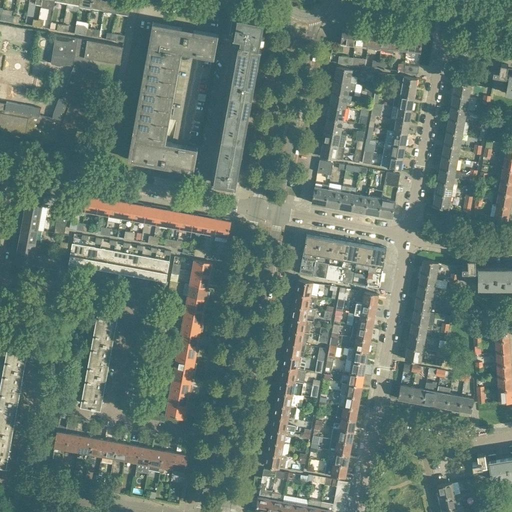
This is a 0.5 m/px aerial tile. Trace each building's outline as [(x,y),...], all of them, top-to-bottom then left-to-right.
[(42,0),(41,5),(41,7),(53,10),(55,1),(55,0),(42,0)] [(92,0),(91,8),(103,10),(105,0),(92,0)] [(105,0),(103,10),(116,12),(118,0),(105,0)] [(118,0),(116,12),(129,15),(131,0),(118,0)] [(2,12),(1,19),(14,22),(15,15),(2,12)] [(237,14),(233,35),(233,36),(240,37),(240,42),(238,41),(213,182),(236,186),(236,185),(261,47),(263,40),(261,40),(265,19),(237,14)] [(128,159),(169,167),(175,168),(193,171),(198,147),(173,143),(165,141),(182,51),(214,57),(218,33),(193,29),(182,27),(182,30),(172,29),(173,25),(153,22),(153,21),(128,159)] [(76,26),(74,33),(87,35),(88,28),(76,26)] [(355,28),(342,27),(341,37),(341,43),(341,44),(353,46),(353,45),(355,28)] [(355,28),(353,45),(367,46),(368,30),(355,28)] [(367,46),(366,49),(379,50),(380,48),(381,31),(368,30),(367,46)] [(379,50),(379,53),(392,55),(393,49),(394,33),(381,31),(380,48),(379,50)] [(0,32),(0,97),(1,96),(2,96),(2,95),(3,94),(3,93),(5,88),(92,104),(98,70),(118,74),(120,64),(110,62),(112,48),(72,41),(71,45),(0,32)] [(111,39),(124,42),(125,35),(112,33),(111,39)] [(394,33),(393,49),(405,51),(407,34),(394,33)] [(405,51),(405,52),(413,53),(413,51),(420,52),(422,36),(407,34),(405,51)] [(338,63),(351,64),(352,57),(339,56),(338,63)] [(352,57),(351,64),(365,66),(366,59),(361,59),(352,57)] [(500,63),(499,71),(498,75),(498,76),(505,77),(504,85),(507,86),(505,92),(511,93),(511,68),(507,68),(508,64),(507,64),(507,65),(501,63),(500,63)] [(403,71),(418,73),(419,66),(404,64),(403,71)] [(336,66),(334,79),(357,83),(358,77),(351,75),(352,69),(351,69),(336,66)] [(404,76),(401,95),(414,97),(417,78),(404,76)] [(334,79),(332,92),(352,96),(354,96),(357,83),(334,79)] [(456,81),(453,93),(469,96),(471,84),(456,81)] [(365,85),(364,90),(368,90),(367,98),(371,99),(373,86),(365,85)] [(352,96),(332,92),(330,104),(345,107),(346,102),(351,103),(352,96)] [(453,93),(451,106),(466,109),(474,110),(476,97),(469,96),(453,93)] [(414,97),(401,95),(395,94),(393,106),(398,107),(412,110),(414,97)] [(373,102),(372,108),(382,110),(383,104),(378,103),(373,102)] [(330,104),(327,117),(343,120),(345,107),(330,104)] [(410,121),(412,110),(398,107),(393,106),(391,118),(396,119),(410,121)] [(451,106),(449,118),(464,121),(466,109),(451,106)] [(327,117),(325,130),(340,133),(343,120),(327,117)] [(449,118),(447,131),(462,133),(464,121),(449,118)] [(410,121),(396,119),(394,131),(407,133),(410,121)] [(385,142),(391,143),(405,146),(407,133),(394,131),(387,129),(385,142)] [(325,130),(323,142),(344,146),(346,134),(340,133),(325,130)] [(462,133),(447,131),(444,143),(460,146),(462,133)] [(361,149),(364,137),(356,135),(355,140),(357,140),(356,148),(361,149)] [(323,142),(320,155),(342,159),(344,146),(323,142)] [(382,154),(389,155),(403,158),(405,146),(391,143),(385,142),(382,154)] [(444,143),(442,156),(457,158),(460,146),(444,143)] [(364,150),(362,163),(372,164),(374,152),(369,151),(364,150)] [(403,158),(389,155),(382,154),(380,166),(401,170),(403,158)] [(511,156),(505,155),(503,168),(511,169),(511,156)] [(442,156),(440,168),(455,171),(457,158),(442,156)] [(320,159),(318,165),(332,168),(333,162),(320,159)] [(318,165),(317,172),(330,174),(332,168),(318,165)] [(440,168),(438,180),(457,184),(459,177),(460,172),(440,168)] [(511,169),(503,168),(501,180),(511,181),(511,169)] [(399,180),(400,174),(386,171),(385,178),(399,180)] [(468,179),(467,186),(468,186),(474,187),(476,175),(470,173),(468,179)] [(399,180),(385,178),(384,184),(398,186),(399,180)] [(457,184),(438,180),(435,193),(451,196),(455,197),(457,184)] [(511,181),(501,180),(499,192),(511,194),(511,181)] [(315,186),(312,202),(325,205),(328,188),(329,186),(322,184),(321,187),(315,186)] [(341,191),(338,207),(352,210),(355,193),(356,187),(343,185),(341,191)] [(338,207),(341,191),(328,188),(325,205),(338,207)] [(368,196),(365,212),(379,215),(382,198),(383,190),(370,188),(368,196)] [(26,199),(26,203),(42,206),(44,194),(28,191),(28,192),(26,191),(25,199),(26,199)] [(75,199),(72,213),(84,215),(85,211),(88,193),(81,191),(80,193),(76,192),(75,199)] [(494,191),(492,203),(510,207),(511,195),(511,194),(499,192),(494,191)] [(96,194),(88,193),(85,211),(97,213),(100,197),(96,196),(96,194)] [(365,212),(368,196),(355,193),(352,210),(365,212)] [(435,193),(433,205),(448,208),(451,196),(435,193)] [(104,197),(100,197),(97,213),(109,215),(112,197),(104,196),(104,197)] [(61,202),(60,210),(68,211),(71,199),(64,197),(63,202),(61,202)] [(109,215),(108,221),(119,223),(120,217),(123,201),(119,200),(120,199),(112,197),(109,215)] [(392,217),(395,200),(382,198),(379,215),(392,217)] [(127,202),(123,201),(120,217),(132,219),(136,201),(128,200),(127,202)] [(143,203),(136,201),(132,219),(144,222),(147,205),(143,204),(143,203)] [(24,207),(22,215),(40,218),(46,219),(48,207),(42,206),(26,203),(25,207),(24,207)] [(492,203),(490,216),(508,219),(510,207),(492,203)] [(151,206),(147,205),(144,222),(156,224),(159,206),(152,204),(151,206)] [(167,207),(159,206),(156,224),(168,226),(171,209),(167,209),(167,207)] [(175,210),(171,209),(168,226),(180,228),(183,210),(175,209),(175,210)] [(191,212),(183,210),(180,228),(192,230),(195,214),(191,213),(191,212)] [(199,214),(195,214),(192,230),(204,232),(207,214),(199,213),(199,214)] [(214,216),(207,214),(204,232),(215,234),(218,218),(214,217),(214,216)] [(22,223),(21,227),(38,230),(40,218),(22,215),(21,222),(22,223)] [(222,219),(218,218),(215,234),(227,237),(230,220),(230,219),(222,217),(222,219)] [(66,223),(57,221),(54,233),(64,234),(66,223)] [(19,231),(18,238),(36,242),(38,230),(21,227),(21,231),(19,231)] [(307,233),(300,267),(310,269),(312,257),(316,258),(320,235),(307,233)] [(314,270),(313,276),(326,278),(333,238),(320,235),(316,258),(314,270)] [(18,246),(17,251),(34,254),(36,242),(18,238),(17,246),(18,246)] [(333,238),(326,278),(339,280),(346,240),(333,238)] [(346,240),(339,280),(352,283),(360,243),(346,240)] [(69,263),(82,265),(86,245),(72,243),(69,263)] [(360,243),(352,283),(366,285),(373,245),(360,243)] [(82,265),(96,268),(100,248),(86,245),(82,265)] [(373,245),(366,285),(379,288),(386,247),(373,245)] [(96,268),(110,270),(114,250),(100,248),(96,268)] [(110,270),(124,273),(128,253),(114,250),(110,270)] [(34,254),(17,251),(16,254),(15,254),(14,262),(15,262),(15,263),(21,264),(31,265),(34,254)] [(124,273),(138,275),(142,255),(128,253),(124,273)] [(138,275),(152,278),(156,258),(142,255),(138,275)] [(166,280),(170,260),(156,258),(152,278),(166,280)] [(511,267),(486,267),(486,262),(475,262),(475,258),(475,259),(468,259),(468,258),(468,266),(468,271),(475,271),(475,280),(478,280),(478,286),(478,287),(511,286),(511,267)] [(214,267),(212,267),(213,263),(194,259),(192,271),(212,275),(214,267)] [(423,260),(421,271),(436,274),(439,262),(423,259),(423,260)] [(300,267),(299,273),(313,276),(314,270),(310,269),(300,267)] [(211,283),(212,275),(192,271),(190,283),(208,286),(209,283),(211,283)] [(419,284),(434,287),(436,274),(421,271),(419,284)] [(447,288),(448,280),(437,278),(436,286),(447,288)] [(296,292),(311,294),(313,282),(298,279),(296,292)] [(208,286),(190,283),(187,295),(208,299),(209,291),(208,291),(208,286)] [(419,284),(416,296),(432,299),(434,287),(419,284)] [(348,293),(346,292),(346,288),(340,287),(338,299),(347,300),(348,293)] [(364,291),(362,303),(376,306),(378,294),(364,291)] [(296,292),(293,304),(315,308),(317,296),(311,294),(296,292)] [(206,307),(208,299),(187,295),(185,307),(204,310),(205,306),(206,307)] [(414,309),(430,312),(432,299),(416,296),(414,309)] [(355,302),(353,313),(354,313),(374,317),(376,306),(362,303),(355,302)] [(291,316),(312,320),(313,320),(316,308),(315,308),(293,304),(291,316)] [(80,402),(101,406),(118,310),(97,306),(97,307),(99,307),(82,402),(80,402)] [(204,310),(185,307),(183,319),(204,322),(205,315),(203,314),(204,310)] [(414,309),(412,321),(427,324),(433,325),(436,313),(430,312),(414,309)] [(331,320),(332,311),(325,310),(323,319),(331,320)] [(354,313),(352,325),(353,325),(372,328),(374,317),(354,313)] [(291,316),(289,328),(309,332),(312,320),(291,316)] [(202,330),(204,322),(183,319),(181,331),(200,334),(200,330),(202,330)] [(410,334),(425,337),(427,324),(412,321),(410,334)] [(333,324),(332,332),(338,334),(340,325),(333,324)] [(351,336),(370,340),(372,328),(353,325),(351,336)] [(319,334),(328,336),(329,329),(320,327),(319,334)] [(509,327),(495,328),(495,340),(509,339),(509,327)] [(289,328),(287,341),(306,344),(309,332),(289,328)] [(200,334),(181,331),(179,342),(199,346),(201,338),(199,338),(200,334)] [(32,338),(9,334),(11,335),(5,366),(26,370),(32,338)] [(327,343),(328,336),(319,334),(318,341),(327,343)] [(410,334),(407,346),(423,349),(425,337),(410,334)] [(370,340),(351,336),(350,336),(349,341),(355,342),(354,348),(368,351),(370,340)] [(510,351),(509,339),(495,340),(496,352),(510,351)] [(287,341),(284,353),(302,356),(303,357),(306,344),(287,341)] [(198,354),(199,346),(179,342),(177,354),(195,358),(196,354),(198,354)] [(327,355),(335,357),(337,345),(329,344),(327,355)] [(421,361),(423,349),(407,346),(405,359),(421,361)] [(346,359),(366,362),(368,351),(354,348),(348,347),(346,359)] [(510,351),(496,352),(497,365),(511,364),(510,351)] [(284,353),(282,365),(304,370),(306,362),(301,361),(302,356),(284,353)] [(195,358),(177,354),(174,366),(195,370),(196,362),(195,362),(195,358)] [(346,359),(344,370),(364,374),(366,362),(346,359)] [(511,376),(511,364),(497,365),(498,377),(511,376)] [(282,365),(280,378),(304,382),(306,370),(304,370),(282,365)] [(0,397),(20,402),(26,370),(5,366),(0,393),(0,397)] [(193,378),(195,370),(174,366),(172,378),(191,382),(192,377),(193,378)] [(429,367),(428,373),(436,374),(436,375),(440,376),(441,369),(429,367)] [(340,381),(342,382),(362,385),(364,374),(344,370),(342,370),(340,381)] [(511,382),(511,376),(498,377),(498,389),(511,388),(511,382)] [(166,377),(164,389),(170,390),(191,394),(192,386),(190,385),(191,382),(172,378),(166,377)] [(280,378),(278,390),(299,394),(302,395),(304,382),(280,378)] [(360,397),(362,385),(342,382),(340,393),(360,397)] [(422,402),(435,405),(437,391),(433,390),(434,387),(436,388),(437,382),(432,382),(432,383),(426,382),(425,389),(422,402)] [(316,397),(319,385),(312,384),(310,396),(316,397)] [(413,387),(400,384),(398,398),(410,400),(413,387)] [(425,389),(413,387),(410,400),(422,402),(425,389)] [(511,401),(511,388),(498,389),(499,402),(511,401)] [(189,401),(191,394),(170,390),(168,402),(187,405),(188,401),(189,401)] [(278,390),(275,402),(297,406),(299,394),(278,390)] [(435,405),(447,407),(449,393),(437,391),(435,405)] [(338,404),(358,408),(360,397),(340,393),(338,404)] [(461,395),(449,393),(447,407),(459,409),(461,395)] [(459,409),(471,411),(474,398),(461,395),(459,409)] [(20,402),(0,397),(0,430),(15,434),(20,402)] [(182,417),(185,417),(186,417),(188,409),(186,409),(187,405),(168,402),(166,414),(178,416),(182,417)] [(273,415),(288,417),(295,419),(297,406),(275,402),(273,415)] [(355,420),(358,408),(338,404),(336,416),(341,417),(355,420)] [(273,415),(271,427),(286,430),(295,431),(296,426),(287,424),(288,417),(273,415)] [(334,422),(333,427),(353,431),(355,420),(341,417),(340,424),(334,422)] [(269,439),(284,442),(286,430),(271,427),(269,439)] [(351,443),(353,431),(333,427),(331,439),(351,443)] [(0,463),(9,466),(15,434),(0,430),(0,463)] [(54,447),(66,449),(69,432),(57,430),(54,447)] [(81,435),(69,432),(66,449),(78,451),(81,435)] [(93,437),(81,435),(78,451),(90,453),(93,437)] [(105,439),(93,437),(90,453),(102,456),(105,439)] [(117,441),(105,439),(102,456),(114,458),(117,441)] [(269,439),(266,452),(282,454),(284,442),(269,439)] [(329,450),(349,454),(351,443),(331,439),(329,450)] [(129,443),(117,441),(114,458),(126,460),(129,443)] [(140,445),(129,443),(126,460),(137,462),(140,445)] [(137,462),(136,470),(147,473),(148,469),(149,464),(152,448),(140,445),(137,462)] [(160,471),(161,466),(164,450),(152,448),(149,464),(148,469),(160,471)] [(176,452),(164,450),(161,466),(173,468),(176,452)] [(347,465),(349,454),(329,450),(326,462),(347,465)] [(173,468),(172,473),(184,475),(185,471),(188,454),(176,452),(173,468)] [(287,455),(282,454),(266,452),(264,464),(285,468),(287,455)] [(478,461),(473,462),(472,462),(473,467),(479,466),(480,469),(487,468),(487,473),(491,472),(492,479),(491,479),(511,476),(511,456),(497,459),(496,454),(485,456),(485,452),(484,452),(478,453),(477,453),(478,461)] [(324,473),(345,477),(347,465),(326,462),(324,473)] [(264,468),(262,474),(275,477),(276,470),(264,468)] [(275,477),(282,479),(282,478),(287,479),(289,472),(276,470),(275,477)] [(314,474),(312,481),(324,483),(326,477),(314,474)] [(78,484),(82,485),(84,485),(85,479),(74,477),(73,483),(78,484)] [(470,488),(471,491),(477,489),(474,477),(464,479),(466,489),(470,488)] [(108,490),(120,492),(122,480),(110,478),(108,490)] [(338,479),(337,485),(349,488),(351,481),(338,479)] [(262,511),(268,511),(272,493),(273,491),(265,489),(266,483),(261,482),(256,511),(262,511)] [(439,497),(454,494),(452,482),(437,485),(439,497)] [(337,485),(337,486),(335,492),(348,494),(349,488),(337,485)] [(334,498),(347,500),(348,494),(335,492),(334,498)] [(272,493),(268,511),(281,511),(284,496),(272,493)] [(459,493),(454,494),(439,497),(442,510),(457,506),(462,505),(459,493)] [(284,496),(281,511),(293,511),(297,497),(284,495),(284,496)] [(297,497),(293,511),(306,511),(309,499),(297,497)] [(333,504),(346,506),(347,500),(334,498),(333,503),(333,504)] [(309,499),(306,511),(319,511),(320,507),(321,501),(309,499)] [(321,501),(320,507),(319,511),(332,511),(332,510),(332,509),(333,504),(333,503),(321,501)]
